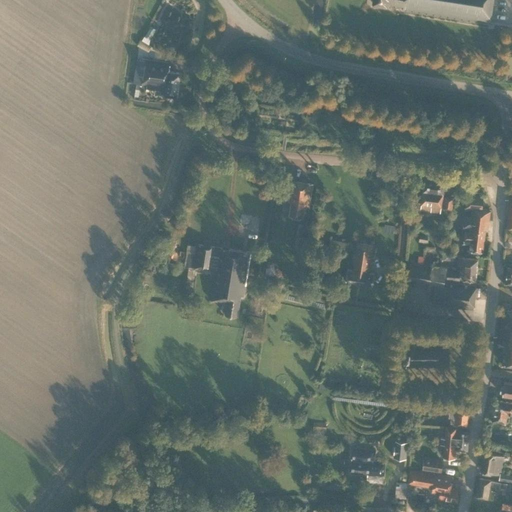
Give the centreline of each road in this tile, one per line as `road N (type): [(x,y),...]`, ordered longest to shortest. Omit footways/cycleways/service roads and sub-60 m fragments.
road 1 (unclassified): [(501,180),(221,140),(203,117),(202,83),(241,19)]
road 2 (tertiary): [(509,96),(320,62),(241,19)]
road 3 (unclassified): [(483,372),(501,180)]
road 4 (unclassified): [(464,511),(483,372)]
